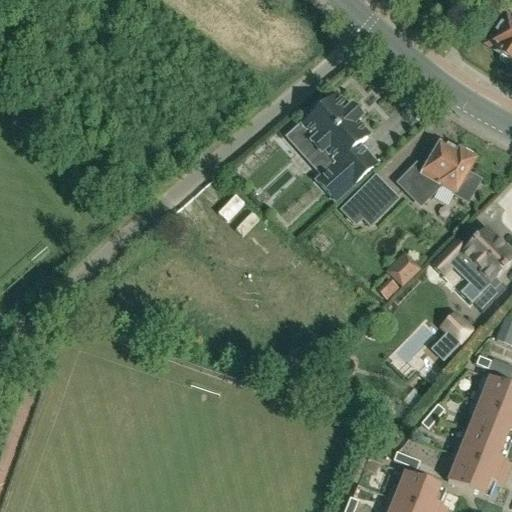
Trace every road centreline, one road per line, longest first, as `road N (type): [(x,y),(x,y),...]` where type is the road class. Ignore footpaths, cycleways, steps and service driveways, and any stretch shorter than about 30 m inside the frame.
road 1 (residential): [(0,360),(369,27)]
road 2 (tertiary): [(511,129),(441,86),(369,27)]
